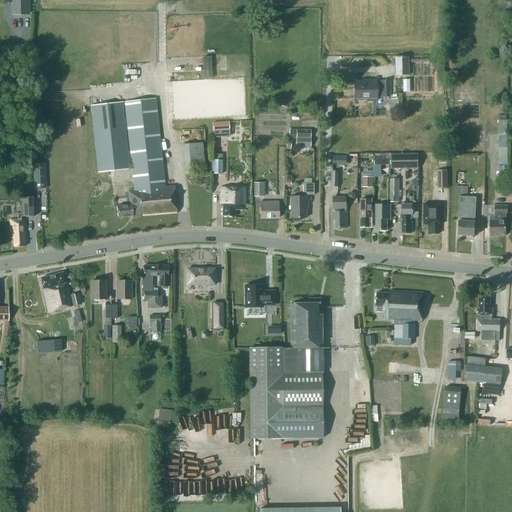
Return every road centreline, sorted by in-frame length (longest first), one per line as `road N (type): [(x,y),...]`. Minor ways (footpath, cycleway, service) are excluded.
road 1 (tertiary): [(0,266),(214,236),(511,271)]
road 2 (unknown): [(347,264),(345,353),(356,384),(356,424),(290,482)]
